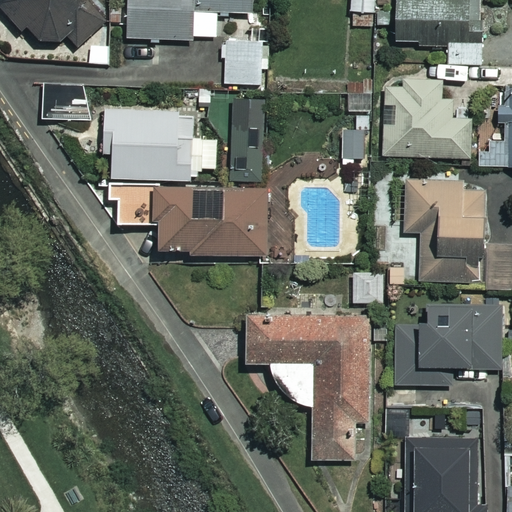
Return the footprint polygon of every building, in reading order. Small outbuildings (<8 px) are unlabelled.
[(74,40),(79,46),(107,21),(89,0),(0,0),(0,5),(23,31),(29,26),(42,41),(74,40)] [(257,0),(130,0),(131,40),(194,39),(194,13),(257,12),(257,0)] [(377,0),(353,0),(352,10),(376,13),(377,0)] [(483,65),(485,0),(399,0),(397,43),(451,46),(450,64),(483,65)] [(268,41),(228,41),(228,85),(268,84),(268,41)] [(111,65),(112,43),(89,42),(89,64),(111,65)] [(443,98),(443,77),(388,75),(386,156),(472,158),(473,119),(463,119),(454,119),(454,99),(443,98)] [(372,79),(349,80),(350,114),(373,113),(372,79)] [(90,87),(45,86),(44,120),(89,121),(90,87)] [(199,110),(108,108),(107,153),(116,153),(115,177),(198,179),(198,169),(218,169),(219,139),(198,138),(199,110)] [(267,125),(234,124),(233,179),(266,180),(267,125)] [(368,164),(368,131),(343,132),(344,164),(368,164)] [(467,178),(407,179),(407,232),(422,232),(422,282),(482,281),(483,289),(511,288),(511,242),(487,243),(487,190),(467,190),(467,178)] [(268,188),(119,188),(120,225),(162,225),(162,255),(268,254),(268,188)] [(502,306),(431,305),(431,326),(398,325),(397,384),(454,385),(455,368),(501,369),(502,306)] [(248,317),(249,363),(272,363),(290,391),(314,408),(315,460),(358,459),(357,422),(372,422),(370,314),(248,317)] [(482,511),(481,437),(405,439),(406,511),(482,511)]
